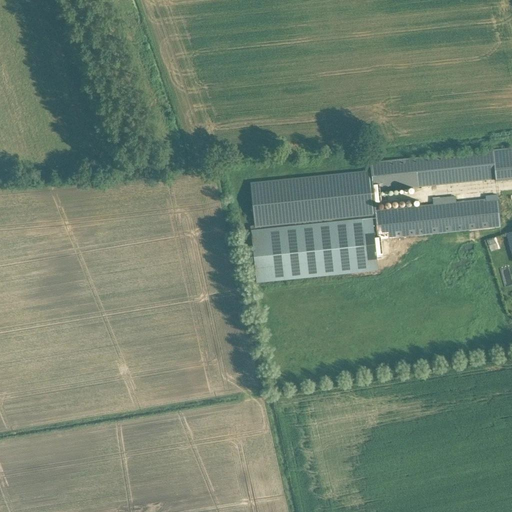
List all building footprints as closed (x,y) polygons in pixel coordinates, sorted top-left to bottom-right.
[(511,147),(492,150),(495,178),(496,182),(511,179),(511,147)] [(371,163),(371,169),(374,192),(380,191),(495,178),(492,150),(482,151),(371,163)] [(381,202),(380,191),(374,192),(371,169),(250,182),(255,228),(376,215),(375,210),(374,202),(381,202)] [(433,205),(375,210),(376,215),(378,238),(381,237),(381,238),(490,227),(500,226),(497,198),(497,194),(485,196),(486,199),(456,202),(455,196),(432,199),(433,205)] [(382,254),(381,238),(381,237),(378,238),(375,238),(373,218),(251,230),(256,283),(378,271),(376,255),(380,255),(380,254),(382,254)] [(489,240),(494,251),(501,248),(496,237),(489,240)]
